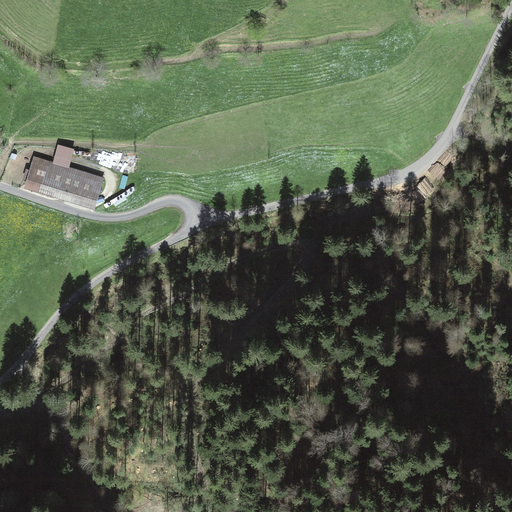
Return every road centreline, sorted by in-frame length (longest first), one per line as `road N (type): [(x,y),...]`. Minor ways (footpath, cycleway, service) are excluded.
road 1 (track): [(0,383),(61,310),(117,264),(209,221),(408,174),(451,137),(511,0)]
road 2 (track): [(222,511),(195,454),(193,397),(215,350),(305,264),(307,247),(299,243),(237,260),(139,315),(99,356),(0,415)]
road 3 (track): [(374,35),(80,68),(48,62),(0,28)]
road 4 (track): [(209,221),(176,200),(101,217),(0,185)]
